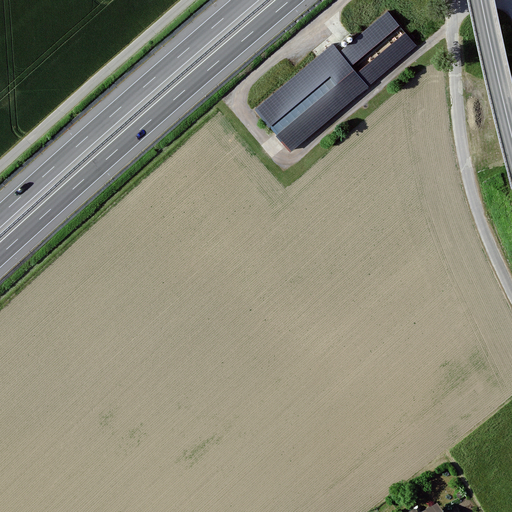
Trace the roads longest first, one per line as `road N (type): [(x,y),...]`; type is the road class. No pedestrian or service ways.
road 1 (motorway): [(0,255),(290,0)]
road 2 (motorway): [(244,0),(0,215)]
road 3 (track): [(0,166),(188,0)]
road 4 (tertiary): [(511,136),(481,0)]
